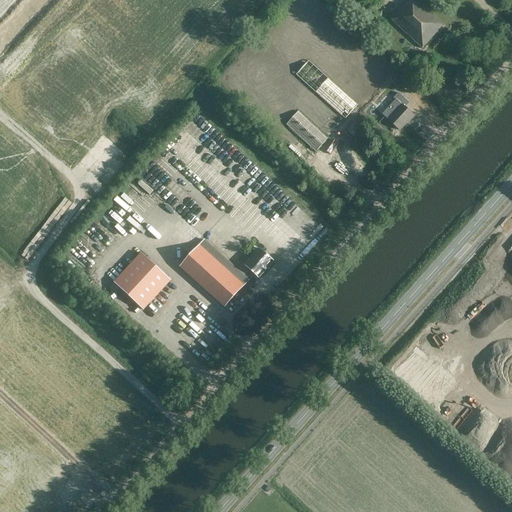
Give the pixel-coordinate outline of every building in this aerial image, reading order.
[(373,36),(392,15),(375,0),(364,0),(351,15),(373,36)] [(422,49),(444,26),(415,0),(412,0),(408,5),(406,4),(391,20),(422,49)] [(252,67),(265,51),(261,48),(247,64),(252,67)] [(358,106),(330,80),(309,62),(296,76),(345,120),(358,106)] [(400,105),(387,120),(400,131),(413,116),(405,108),(409,104),(398,94),(393,99),(400,105)] [(316,153),(328,139),(299,112),(287,125),(316,153)] [(354,142),(365,131),(353,121),(343,132),(354,142)] [(363,181),(373,169),(357,155),(360,152),(350,143),(327,168),(341,181),(351,170),(363,181)] [(239,272),(205,241),(204,240),(204,239),(189,224),(185,228),(202,244),(180,268),(225,308),(249,281),(244,276),(249,271),(259,279),(274,263),(259,249),(252,256),(250,254),(241,263),(244,266),(239,272)] [(144,311),(171,281),(142,254),(114,283),(144,311)] [(194,307),(191,309),(200,318),(202,316),(194,307)]
